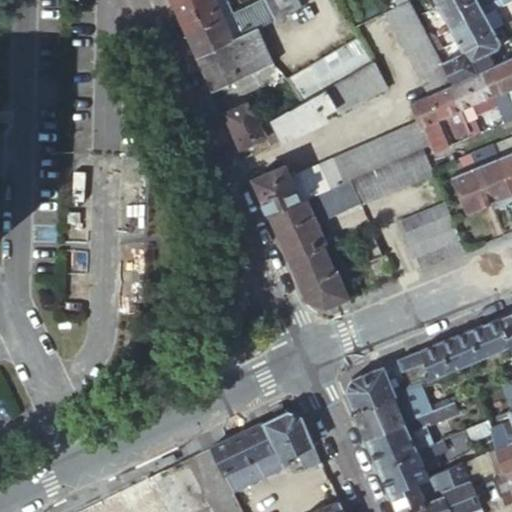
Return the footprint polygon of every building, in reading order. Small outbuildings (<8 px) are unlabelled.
[(221,16),(213,0),(172,0),(186,32),(221,16)] [(264,0),(275,19),(300,6),(297,0),(264,0)] [(447,27),(448,28),(483,13),(482,12),(475,0),(433,0),(440,13),(447,27)] [(511,0),(475,0),(482,12),(483,13),(492,9),(511,0)] [(382,13),(424,95),(428,93),(447,85),(449,84),(438,61),(431,47),(426,37),(419,23),(410,7),(407,1),(382,13)] [(483,13),(490,27),(499,22),(492,9),(483,13)] [(453,37),(455,42),(490,27),(483,13),(448,28),(453,37)] [(226,28),(221,16),(186,32),(196,55),(240,35),(237,27),(226,28)] [(196,55),(212,90),(273,62),(256,27),(240,35),(196,55)] [(464,77),(475,73),(468,58),(491,48),(495,46),(497,40),(490,27),(455,42),(460,51),(438,61),(449,84),(464,77)] [(286,77),(300,102),(370,61),(357,36),(286,77)] [(480,70),(498,62),(491,48),(468,58),(475,73),(480,70)] [(511,56),(502,61),(499,62),(510,86),(511,85),(511,56)] [(278,140),(280,144),(325,124),(321,115),(328,113),(331,119),(384,88),(370,61),(300,102),(261,125),(267,136),(263,138),(266,145),(278,140)] [(502,122),(511,118),(511,91),(510,86),(499,62),(498,62),(480,70),(490,95),(502,122)] [(474,101),(490,95),(480,70),(475,73),(464,77),(474,101)] [(458,109),(474,101),(464,77),(449,84),(447,85),(458,109)] [(428,93),(438,117),(445,114),(458,109),(447,85),(428,93)] [(416,119),(427,145),(430,152),(445,146),(437,125),(434,126),(431,120),(438,117),(428,93),(424,95),(408,102),(416,119)] [(224,112),(239,148),(263,138),(267,136),(261,125),(248,101),(224,112)] [(458,109),(445,114),(454,135),(467,129),(458,109)] [(350,178),(354,177),(423,146),(427,145),(416,119),(332,156),(343,181),(350,178)] [(511,193),(511,135),(492,144),(511,193)] [(489,202),(511,193),(492,144),(470,153),(489,202)] [(365,201),(433,170),(423,146),(354,177),(365,201)] [(466,212),(489,202),(470,153),(457,158),(462,171),(451,175),(466,212)] [(306,198),(343,181),(332,156),(318,163),(290,175),(301,200),(306,198)] [(268,215),(301,200),(290,175),(285,164),(252,178),(268,215)] [(361,202),(350,178),(343,181),(306,198),(317,223),(361,202)] [(325,242),(317,223),(306,198),(301,200),(268,215),(287,258),(322,243),(325,242)] [(417,269),(465,250),(445,201),(397,221),(417,269)] [(366,261),(381,255),(369,226),(354,232),(366,261)] [(324,307),(347,297),(336,270),(334,271),(322,243),(287,258),(303,295),(305,300),(314,303),(324,307)] [(511,310),(497,317),(509,344),(511,351),(511,310)] [(452,368),(509,344),(497,317),(408,353),(413,366),(415,366),(419,375),(422,374),(425,380),(452,368)] [(413,366),(408,353),(395,358),(401,371),(413,366)] [(344,390),(353,410),(394,394),(394,393),(407,387),(404,380),(391,385),(382,364),(349,377),(344,390)] [(404,380),(407,387),(425,380),(422,374),(419,375),(415,366),(413,366),(401,371),(404,380)] [(463,396),(452,368),(425,380),(407,387),(394,393),(394,394),(353,410),(365,438),(453,400),(463,396)] [(511,374),(511,375),(501,379),(511,404),(511,409),(498,415),(500,423),(503,432),(502,432),(507,444),(511,442),(511,374)] [(365,438),(377,466),(431,443),(423,423),(457,409),(453,400),(365,438)] [(273,418),(213,447),(233,491),(290,464),(287,458),(300,451),(315,444),(309,430),(309,429),(303,415),(289,409),(273,417),(273,418)] [(491,427),(488,419),(466,428),(471,441),(491,433),(493,432),(491,427)] [(503,432),(500,423),(491,427),(493,432),(491,433),(494,450),(507,444),(502,432),(503,432)] [(377,466),(389,493),(426,477),(424,473),(434,468),(430,459),(451,450),(446,437),(431,443),(377,466)] [(486,453),(491,472),(492,478),(503,505),(511,501),(511,442),(507,444),(494,450),(486,453)] [(322,462),(315,444),(300,451),(307,468),(322,462)] [(486,453),(461,463),(468,480),(469,482),(478,477),(491,472),(486,453)] [(461,463),(426,477),(389,493),(397,511),(441,494),(440,491),(468,480),(461,463)] [(166,511),(149,478),(121,492),(130,511),(166,511)] [(481,511),(469,482),(468,480),(440,491),(441,494),(448,511),(481,511)] [(130,511),(121,492),(80,511),(130,511)] [(448,511),(441,494),(397,511),(448,511)] [(344,511),(340,501),(339,501),(318,511),(344,511)]
